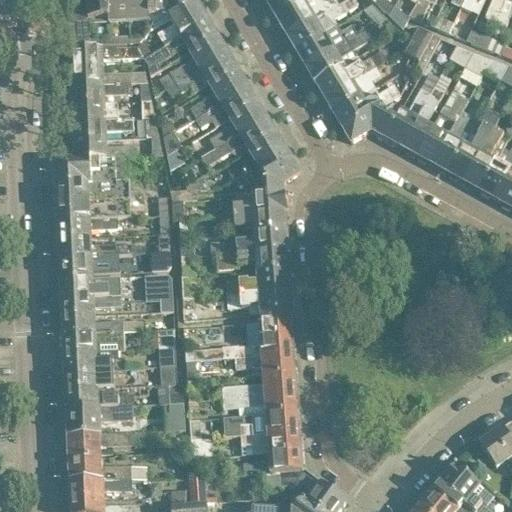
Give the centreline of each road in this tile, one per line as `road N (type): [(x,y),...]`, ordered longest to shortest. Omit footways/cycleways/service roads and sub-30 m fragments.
road 1 (residential): [(38,511),(15,79)]
road 2 (residential): [(383,506),(335,473),(324,449),(305,217),(314,189),(333,171)]
road 3 (residential): [(333,171),(229,0)]
road 4 (residential): [(333,171),(390,170),(511,236)]
road 5 (unclassified): [(383,506),(427,450),(511,390)]
